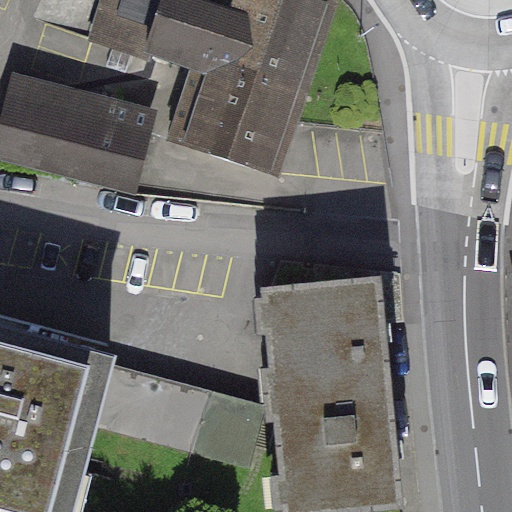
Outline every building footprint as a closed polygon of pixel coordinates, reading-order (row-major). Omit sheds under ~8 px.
[(163,0),(99,0),(88,38),(146,56),(163,0)] [(206,0),(191,44),(304,85),(335,0),(206,0)] [(191,44),(159,132),(272,173),(304,85),(191,44)] [(0,160),(122,195),(148,103),(11,65),(0,103),(0,160)] [(396,488),(373,266),(258,278),(281,500),(396,488)] [(0,511),(64,511),(111,328),(0,300),(0,511)] [(265,398),(105,358),(87,428),(248,468),(265,398)]
